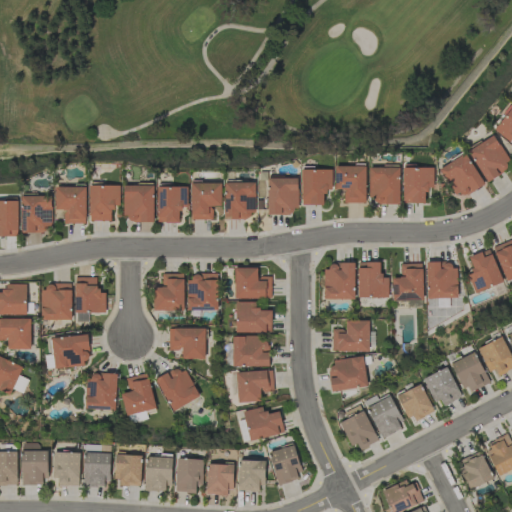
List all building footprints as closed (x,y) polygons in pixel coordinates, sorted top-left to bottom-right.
[(511,105),(492,129),(509,143),(511,140),(511,105)] [(468,152),(486,181),(511,165),(493,135),(468,152)] [(439,168),(457,199),(483,184),(465,153),(439,168)] [(365,166),(335,167),(335,190),(343,190),(344,203),(365,203),(365,166)] [(368,197),(375,197),(375,204),(399,205),(400,168),(369,168),(368,197)] [(433,168),(403,168),(402,203),(424,203),(424,189),(433,189),(433,168)] [(323,205),(323,192),(332,192),(331,169),(301,170),(301,205),(323,205)] [(267,179),(267,214),(298,213),(297,178),(267,179)] [(220,207),(221,184),(191,183),(190,220),(212,220),(212,207),(220,207)] [(224,220),(249,219),(249,213),(256,213),(255,183),(223,183),(224,220)] [(89,220),(111,221),(111,208),(119,208),(120,185),(89,185),(89,220)] [(153,186),(123,185),(123,221),(153,221),(153,186)] [(85,187),(55,187),(55,210),(64,210),(64,224),(85,223),(85,187)] [(156,222),(179,223),(179,207),(186,208),(187,187),(157,187),(156,222)] [(22,233),(51,232),(51,196),(21,196),(22,233)] [(0,200),(0,236),(18,236),(17,201),(0,200)] [(505,281),(511,278),(511,239),(493,247),(505,281)] [(502,283),(489,249),(468,257),(473,273),(467,275),(474,293),(502,283)] [(388,298),(388,277),(379,277),(379,263),(358,262),(357,298),(388,298)] [(456,298),(455,262),(426,263),(427,299),(456,298)] [(323,299),(354,299),(354,264),(323,265),(323,299)] [(422,300),(421,264),(399,264),(400,278),(391,278),(392,301),(422,300)] [(234,299),(271,298),(270,277),(257,277),(257,268),(234,268),(234,299)] [(183,310),(183,274),(162,274),(162,288),(153,288),(154,311),(183,310)] [(217,274),(187,274),(188,311),(218,310),(217,274)] [(96,277),(74,278),(75,313),(105,312),(104,291),(97,291),(96,277)] [(0,292),(0,314),(25,315),(26,284),(4,284),(4,293),(0,292)] [(41,320),(71,320),(70,285),(40,285),(41,320)] [(256,302),(235,302),(236,333),(271,332),(271,310),(256,310),(256,302)] [(30,349),(30,318),(0,318),(0,340),(7,340),(7,350),(30,349)] [(331,351),(368,352),(368,321),(345,320),(345,330),(332,329),(331,351)] [(168,350),(181,351),(181,359),(205,359),(205,329),(168,328),(168,350)] [(52,337),(53,368),(88,366),(86,335),(52,337)] [(232,337),(232,367),(268,366),(267,336),(232,337)] [(494,369),(498,376),(511,368),(511,359),(501,337),(477,348),(489,372),(494,369)] [(450,363),(464,393),(488,382),(474,352),(450,363)] [(22,366),(0,356),(0,389),(10,393),(12,389),(22,394),(28,379),(18,375),(22,366)] [(332,392),(367,386),(362,356),(328,361),(332,392)] [(155,380),(172,411),(199,397),(183,366),(155,380)] [(440,400),(442,406),(461,398),(447,367),(423,379),(434,403),(440,400)] [(272,371),(236,372),(237,403),(260,402),(260,392),(273,392),(272,371)] [(116,374),(91,373),(91,381),(85,381),(84,409),(115,410),(116,374)] [(125,378),(128,392),(121,394),(126,415),(155,408),(146,373),(125,378)] [(396,394),(407,422),(432,412),(421,385),(396,394)] [(367,407),(380,438),(403,428),(390,397),(367,407)] [(250,441),(284,432),(279,412),(266,415),(263,406),(242,412),(250,441)] [(127,416),(129,423),(147,419),(145,412),(127,416)] [(359,449),(376,443),(365,412),(340,420),(349,447),(357,444),(359,449)] [(511,469),(511,445),(507,436),(483,447),(497,476),(511,469)] [(85,452),(110,453),(110,446),(85,445),(85,452)] [(269,451),(276,485),(301,479),(294,446),(269,451)] [(21,451),(22,485),(47,484),(46,450),(21,451)] [(0,451),(0,485),(17,485),(16,451),(0,451)] [(79,486),(80,452),(53,452),(52,478),(58,478),(58,486),(79,486)] [(459,461),(470,489),(492,480),(480,452),(459,461)] [(108,487),(109,454),(84,453),(83,486),(108,487)] [(140,486),(141,456),(116,455),(115,485),(140,486)] [(165,481),(171,481),(172,458),(146,457),(144,491),(165,492),(165,481)] [(196,492),(196,486),(202,486),(203,459),(176,458),(175,492),(196,492)] [(237,491),(263,492),(264,461),(238,461),(237,491)] [(232,465),(207,464),(206,495),(231,495),(232,465)] [(382,490),(390,511),(398,511),(423,503),(415,482),(407,486),(405,481),(382,490)]
